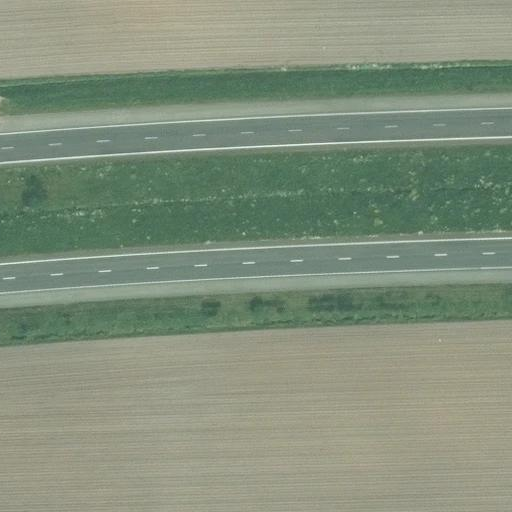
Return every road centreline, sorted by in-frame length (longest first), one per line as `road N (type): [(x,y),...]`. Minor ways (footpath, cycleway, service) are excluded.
road 1 (motorway): [(511,122),(0,148)]
road 2 (motorway): [(0,278),(511,253)]
